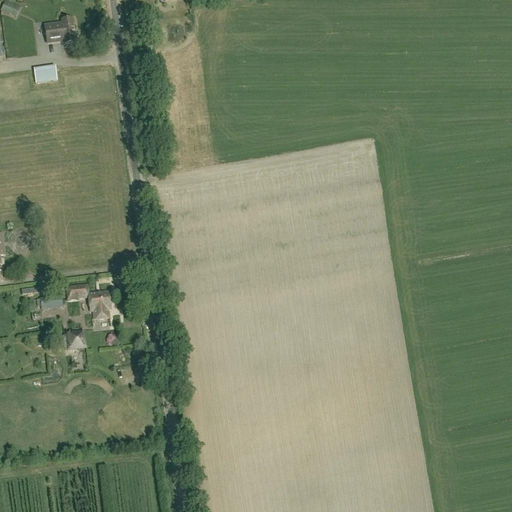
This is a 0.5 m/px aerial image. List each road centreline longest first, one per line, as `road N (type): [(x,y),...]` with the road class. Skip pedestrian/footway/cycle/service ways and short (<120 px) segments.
road 1 (unclassified): [(178,511),(112,0)]
road 2 (track): [(10,475),(171,453)]
